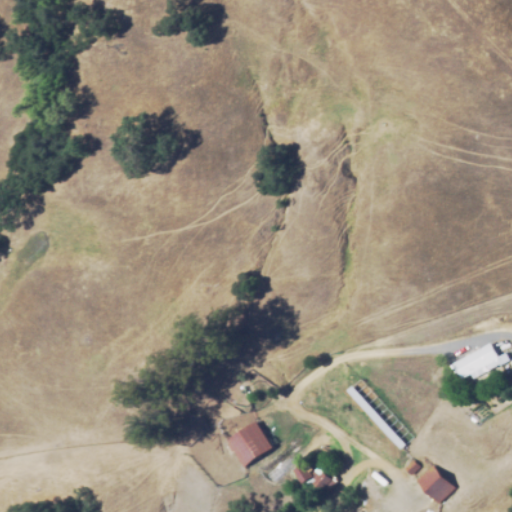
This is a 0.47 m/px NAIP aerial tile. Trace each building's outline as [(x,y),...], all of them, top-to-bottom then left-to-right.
[(476,380),(464,360),(470,357),(468,353),(472,351),(476,356),(499,343),(510,361),(506,363),(510,369),(503,373),(500,366),(476,380)] [(401,449),(347,391),(352,387),(405,445),(401,449)] [(246,468),(235,452),(230,455),(225,448),(230,444),(228,442),(256,422),(274,447),(246,468)] [(412,475),(405,469),(413,460),(420,467),(412,475)] [(319,502),(304,491),(293,472),(303,464),(305,468),(309,465),(311,470),(308,472),(311,475),(317,466),(323,470),(325,467),(335,474),(331,478),(335,481),(319,502)] [(439,504),(417,482),(433,466),(455,488),(439,504)]
